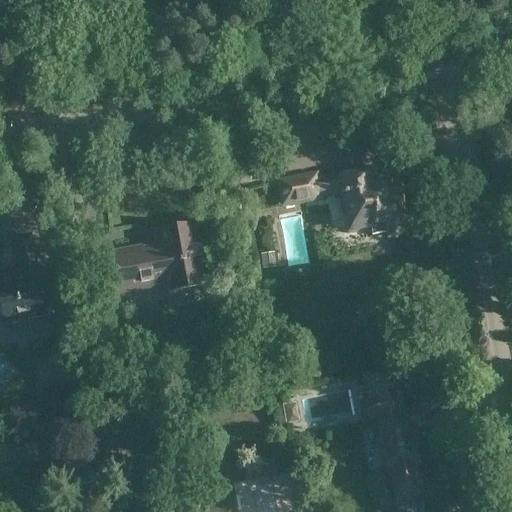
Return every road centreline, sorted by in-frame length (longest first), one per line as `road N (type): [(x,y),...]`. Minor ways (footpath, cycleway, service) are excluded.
road 1 (tertiary): [(0,142),(442,57)]
road 2 (residential): [(511,436),(442,57)]
